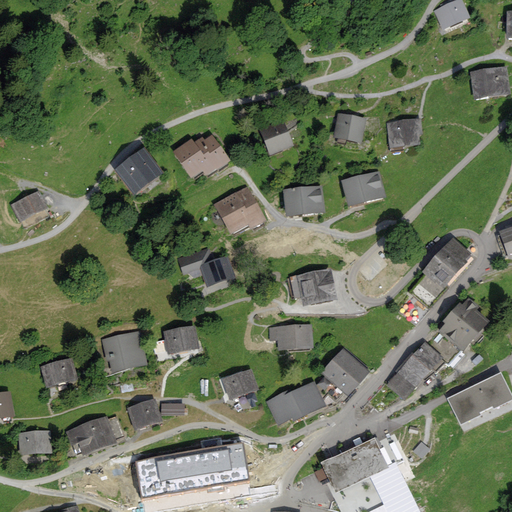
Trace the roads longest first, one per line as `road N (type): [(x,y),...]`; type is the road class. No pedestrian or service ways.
road 1 (residential): [(336,421),(484,255),(480,240),(458,232),(376,303),(355,292),(352,273),(511,118)]
road 2 (residential): [(0,250),(68,220),(145,136),(359,65),(403,44),(435,0)]
road 3 (residential): [(336,421),(271,440),(197,426),(15,484)]
